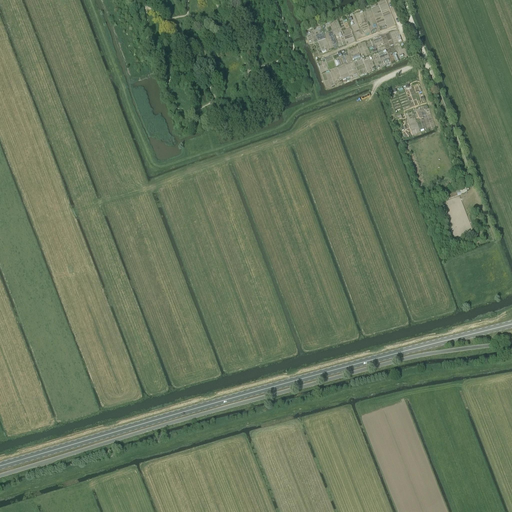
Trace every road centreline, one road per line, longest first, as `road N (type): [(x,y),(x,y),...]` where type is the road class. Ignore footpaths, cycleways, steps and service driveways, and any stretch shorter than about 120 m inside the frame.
road 1 (primary): [(0,464),(511,322)]
road 2 (unclassified): [(0,472),(427,350),(511,339)]
